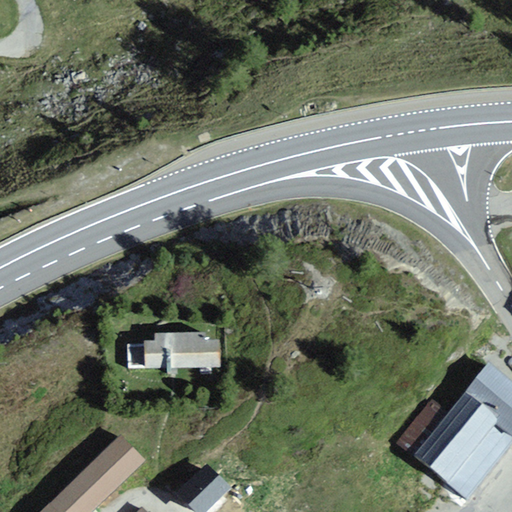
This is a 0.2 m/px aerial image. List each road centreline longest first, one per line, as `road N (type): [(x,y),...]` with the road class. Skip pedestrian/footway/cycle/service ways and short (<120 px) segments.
road 1 (primary): [(417,130),(241,170),(0,268)]
road 2 (unclassified): [(417,130),(511,303)]
